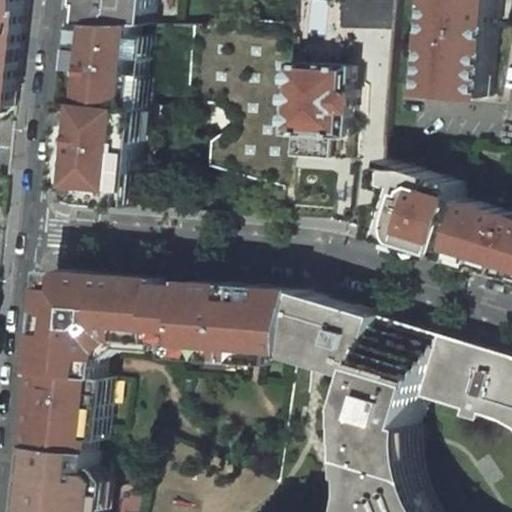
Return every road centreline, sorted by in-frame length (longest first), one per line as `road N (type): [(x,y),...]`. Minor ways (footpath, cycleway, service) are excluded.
road 1 (residential): [(511,311),(327,254),(36,229)]
road 2 (residential): [(36,229),(3,511)]
road 3 (residential): [(60,0),(36,229)]
